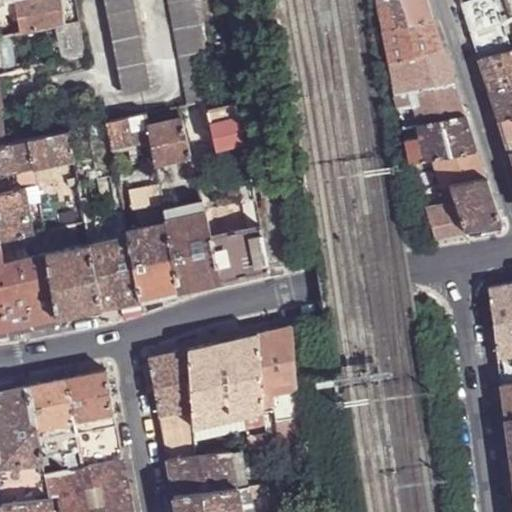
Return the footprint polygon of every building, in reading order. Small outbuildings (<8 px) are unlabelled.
[(19,0),(15,1),(22,35),(79,23),(74,0),(19,0)] [(108,0),(127,94),(150,90),(133,0),(108,0)] [(215,100),(212,78),(196,0),(168,0),(188,104),(215,100)] [(428,1),(427,0),(377,0),(384,30),(434,18),(428,1)] [(438,31),(434,18),(384,30),(390,62),(445,50),(438,31)] [(487,82),(490,90),(511,84),(511,49),(479,57),(487,82)] [(449,64),(445,50),(390,62),(397,96),(456,83),(449,64)] [(0,91),(32,84),(29,68),(4,73),(0,74),(0,91)] [(413,108),(416,115),(402,118),(404,130),(415,127),(467,116),(460,98),(456,83),(397,96),(400,111),(413,108)] [(499,119),(511,116),(511,84),(490,90),(496,110),(499,119)] [(245,142),(236,94),(205,103),(215,150),(245,142)] [(0,115),(23,112),(21,105),(0,108),(0,115)] [(415,127),(418,138),(407,140),(412,164),(425,160),(478,149),(472,133),(467,116),(415,127)] [(506,140),(510,150),(511,149),(511,116),(499,119),(506,140)] [(111,150),(149,142),(146,125),(144,118),(106,126),(111,150)] [(153,164),(189,155),(180,118),(146,125),(149,142),(153,164)] [(33,169),(73,160),(67,134),(27,143),(33,169)] [(247,151),(245,142),(215,150),(216,158),(247,151)] [(0,176),(33,169),(27,143),(3,147),(0,147),(0,239),(32,233),(25,189),(0,194),(0,176)] [(483,165),(478,149),(425,160),(429,171),(438,169),(443,187),(452,186),(487,178),(483,165)] [(151,210),(161,208),(158,193),(155,176),(145,179),(151,210)] [(494,199),(487,178),(452,186),(457,202),(468,232),(484,229),(503,226),(494,199)] [(205,212),(169,219),(168,212),(175,210),(174,204),(201,199),(197,183),(158,193),(161,208),(164,223),(178,292),(201,287),(221,283),(210,236),(205,212)] [(43,231),(44,233),(52,231),(44,186),(36,189),(43,231)] [(457,202),(452,186),(443,187),(421,192),(426,208),(457,202)] [(169,219),(205,212),(201,199),(174,204),(175,210),(168,212),(169,219)] [(454,235),(468,232),(457,202),(426,208),(436,238),(454,235)] [(205,212),(210,236),(231,232),(226,207),(205,212)] [(111,231),(126,228),(124,216),(109,219),(111,231)] [(161,296),(178,292),(164,223),(140,229),(127,232),(128,237),(140,300),(161,296)] [(270,272),(262,226),(247,228),(231,232),(210,236),(221,283),(252,276),(270,272)] [(32,233),(0,239),(0,242),(4,264),(28,258),(27,251),(46,247),(44,233),(43,231),(32,233)] [(121,305),(140,300),(128,237),(89,245),(101,309),(121,305)] [(0,331),(46,321),(58,319),(47,254),(28,258),(4,264),(0,242),(0,331)] [(78,314),(101,309),(89,245),(77,248),(47,254),(58,319),(78,314)] [(494,344),(496,358),(511,355),(511,284),(509,285),(487,290),(494,344)] [(296,392),(292,327),(257,335),(261,397),(273,395),(274,409),(278,408),(280,446),(296,444),(305,443),(296,392)] [(188,350),(194,427),(198,442),(204,440),(227,435),(224,420),(262,412),(261,397),(257,335),(218,344),(188,350)] [(198,442),(194,427),(188,350),(171,354),(149,359),(168,461),(198,457),(197,449),(200,448),(198,442)] [(511,355),(496,358),(498,377),(511,375),(511,355)] [(67,380),(75,422),(114,414),(106,372),(86,376),(67,380)] [(511,375),(498,377),(500,385),(511,383),(511,375)] [(84,466),(75,422),(67,380),(51,383),(28,387),(41,458),(61,454),(63,469),(84,466)] [(504,420),(511,419),(511,383),(500,385),(502,402),(504,420)] [(0,392),(0,492),(2,506),(48,498),(44,473),(43,472),(41,463),(42,463),(41,458),(28,387),(9,391),(0,392)] [(75,422),(84,466),(122,459),(114,414),(75,422)] [(243,451),(265,448),(264,436),(250,438),(250,443),(242,445),(243,451)] [(301,480),(310,479),(305,443),(296,444),(301,480)] [(249,486),(243,451),(231,453),(238,488),(249,486)] [(238,488),(231,453),(208,456),(198,457),(168,461),(172,481),(174,496),(238,488)] [(44,473),(48,498),(49,499),(57,497),(61,511),(132,511),(128,488),(122,459),(84,466),(63,469),(44,473)] [(254,511),(249,486),(238,488),(242,511),(254,511)] [(242,511),(238,488),(174,496),(177,511),(242,511)] [(2,511),(50,511),(49,499),(48,498),(2,506),(2,511)]
